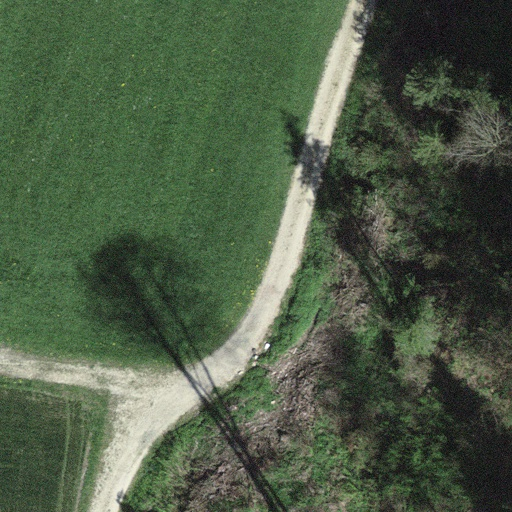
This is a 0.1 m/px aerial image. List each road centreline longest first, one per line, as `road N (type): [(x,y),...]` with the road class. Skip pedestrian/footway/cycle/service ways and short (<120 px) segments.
road 1 (track): [(102,511),(127,451),(151,418),(258,326),(378,0)]
road 2 (track): [(0,369),(181,391)]
